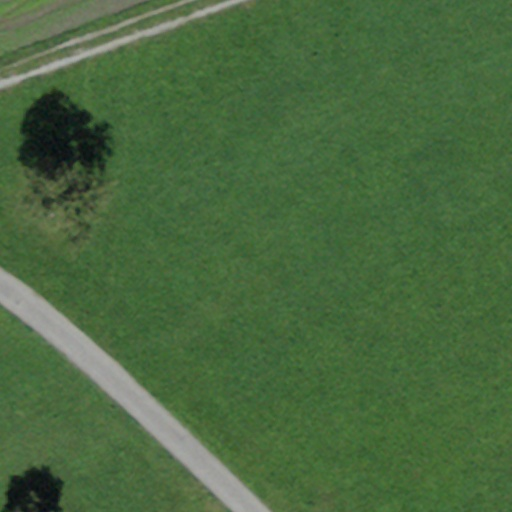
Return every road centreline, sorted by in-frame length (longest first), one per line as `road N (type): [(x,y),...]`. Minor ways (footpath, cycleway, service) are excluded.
road 1 (track): [(0,286),(254,511)]
road 2 (track): [(0,81),(213,0)]
